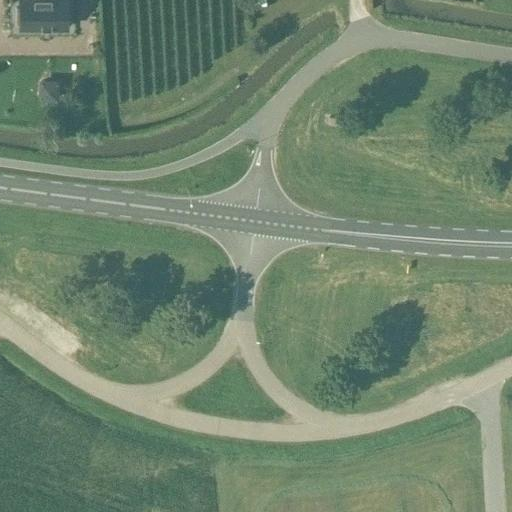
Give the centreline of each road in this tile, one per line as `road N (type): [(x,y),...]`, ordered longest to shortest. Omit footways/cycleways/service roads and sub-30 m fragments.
road 1 (unclassified): [(251,221),(267,114),(323,59),(366,41),(411,40),(511,55)]
road 2 (primary): [(511,245),(251,221)]
road 3 (primary): [(251,221),(0,191)]
road 4 (unclassified): [(511,367),(440,402),(321,433)]
road 5 (unclassified): [(321,433),(254,434),(130,402)]
road 6 (unclassified): [(130,402),(71,376),(0,322)]
road 7 (unclassified): [(130,402),(199,377),(240,327)]
road 8 (unclassified): [(240,327),(259,378),(321,433)]
